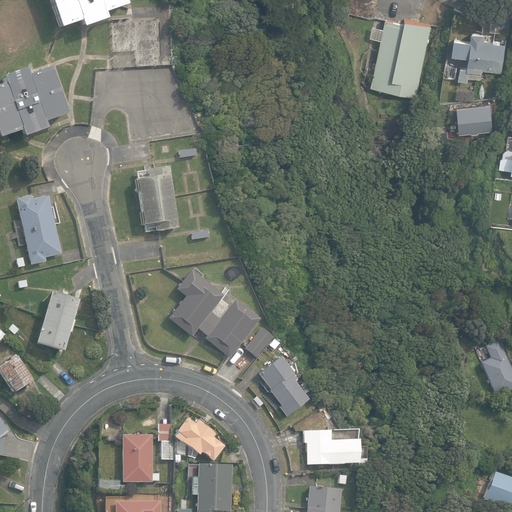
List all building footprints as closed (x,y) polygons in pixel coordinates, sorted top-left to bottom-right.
[(49,0),(59,28),(79,22),(81,28),(105,19),(102,13),(125,6),(122,0),(49,0)] [(489,31),(509,33),(511,9),(493,7),(489,31)] [(371,87),(416,97),(431,24),(403,18),(403,22),(375,16),(371,37),(381,39),(371,87)] [(110,22),(112,53),(132,52),(133,67),(160,65),(157,19),(110,22)] [(494,40),(484,39),(485,33),(471,31),(470,40),(453,38),(451,53),(468,55),(466,67),(459,66),(458,80),(467,81),(468,77),(481,78),(482,69),(501,71),(505,43),(493,42),(494,40)] [(0,136),(19,130),(22,137),(45,129),(42,122),(65,114),(61,105),(48,68),(26,75),(24,69),(1,77),(3,83),(0,84),(0,136)] [(459,87),(457,97),(473,99),(475,89),(459,87)] [(456,104),(459,134),(493,131),(490,101),(456,104)] [(178,151),(179,158),(196,155),(195,148),(178,151)] [(511,148),(506,148),(503,151),(502,156),(500,158),(498,168),(511,170),(510,173),(511,173),(511,148)] [(153,223),(154,231),(176,228),(166,167),(145,170),(146,177),(134,179),(142,225),(153,223)] [(22,231),(30,264),(45,261),(44,257),(60,253),(47,195),(31,199),(30,195),(14,199),(22,231)] [(191,233),(192,239),(209,237),(208,230),(191,233)] [(16,259),(18,267),(24,265),(22,257),(16,259)] [(224,354),(229,358),(259,318),(234,299),(228,307),(224,304),(218,300),(222,296),(199,278),(202,275),(194,269),(192,271),(190,270),(175,289),(184,296),(167,319),(191,337),(197,329),(206,336),(204,339),(224,354)] [(18,281),(19,288),(27,286),(26,279),(18,281)] [(35,343),(62,351),(68,331),(71,332),(74,321),(71,320),(78,299),(50,291),(35,343)] [(8,330),(14,334),(17,329),(12,325),(8,330)] [(245,349),(256,358),(273,336),(262,328),(245,349)] [(490,358),(480,362),(495,397),(511,389),(511,369),(499,339),(484,346),(490,358)] [(0,365),(0,375),(10,392),(30,379),(14,354),(9,357),(10,359),(0,365)] [(268,391),(287,415),(308,399),(293,381),(296,379),(278,357),(257,374),(269,390),(268,391)] [(187,420),(184,418),(175,431),(176,432),(173,437),(197,455),(199,452),(211,461),(222,446),(210,437),(212,434),(195,421),(193,424),(187,419),(187,420)] [(157,441),(169,441),(169,424),(157,424),(157,441)] [(305,444),(305,464),(356,463),(355,439),(329,439),(329,430),(302,430),(303,444),(305,444)] [(121,482),(151,482),(151,480),(158,480),(158,474),(151,474),(151,435),(121,435),(121,482)] [(229,511),(231,464),(197,463),(196,477),(191,477),(190,494),(196,495),(195,511),(219,511),(220,511),(229,511)] [(482,499),(511,509),(511,478),(492,471),(482,499)] [(119,479),(99,478),(98,490),(118,491),(119,479)] [(305,511),(337,511),(339,489),(308,486),(305,511)] [(174,500),(179,506),(184,502),(180,496),(174,500)] [(160,511),(160,500),(114,500),(114,511),(160,511)]
